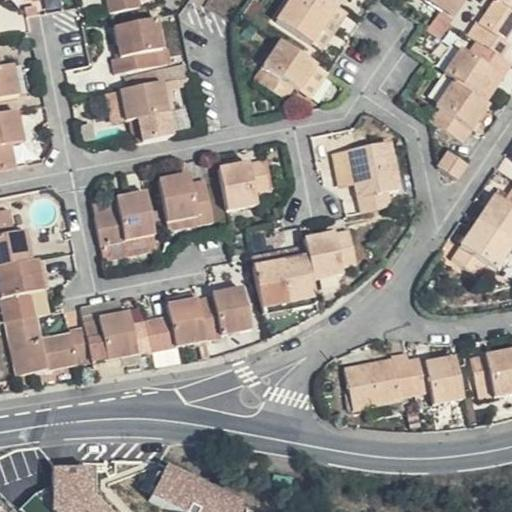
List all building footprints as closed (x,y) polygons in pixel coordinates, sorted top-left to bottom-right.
[(109,0),(111,9),(143,3),(142,0),(109,0)] [(365,22),(331,0),(328,0),(320,11),(313,7),(297,30),(340,59),(365,22)] [(357,0),(372,10),(379,0),(357,0)] [(438,0),(473,23),(489,0),(438,0)] [(497,50),(511,59),(511,0),(501,0),(511,6),(511,15),(500,34),(505,37),(497,50)] [(39,3),(28,5),(30,14),(40,11),(39,3)] [(166,46),(159,14),(118,23),(123,53),(116,54),(121,71),(164,62),(160,48),(166,46)] [(319,65),(283,40),(265,66),(270,69),(262,81),(289,99),(297,88),(301,90),(319,65)] [(481,57),(462,82),(468,85),(497,105),(511,81),(511,59),(497,50),(488,63),(481,57)] [(6,66),(4,51),(0,51),(0,98),(25,93),(20,64),(6,66)] [(196,72),(193,58),(169,62),(170,67),(171,77),(183,75),(196,72)] [(329,72),(319,65),(301,90),(313,98),(329,73),(329,72)] [(171,77),(170,67),(122,76),(124,86),(167,78),(171,77)] [(167,78),(169,92),(185,89),(183,75),(171,77),(167,78)] [(169,92),(167,78),(124,86),(129,116),(143,114),(149,140),(177,134),(169,92)] [(462,82),(462,81),(445,107),(451,111),(468,85),(462,82)] [(511,95),(511,81),(497,105),(504,109),(511,95)] [(506,111),(504,109),(497,105),(468,85),(451,111),(443,123),(480,148),(506,111)] [(124,86),(112,88),(117,118),(129,116),(124,86)] [(24,141),(19,112),(0,115),(0,170),(20,167),(16,142),(24,141)] [(24,141),(16,142),(20,167),(29,166),(24,141)] [(410,205),(399,143),(358,151),(363,184),(367,212),(410,205)] [(470,163),(451,150),(440,165),(459,178),(470,163)] [(363,184),(358,151),(344,153),(348,187),(363,184)] [(278,187),(273,157),(226,165),(234,210),(265,203),(263,189),(278,187)] [(197,182),(195,173),(167,178),(177,230),(219,221),(211,179),(197,182)] [(161,236),(154,192),(121,198),(123,212),(101,216),(107,246),(161,236)] [(121,198),(99,202),(101,216),(123,212),(121,198)] [(0,267),(4,267),(39,260),(33,231),(23,233),(17,207),(0,209),(0,267)] [(511,213),(500,231),(511,238),(511,213)] [(511,276),(511,238),(500,231),(475,269),(500,286),(509,274),(511,276)] [(308,241),(311,255),(317,287),(344,281),(343,272),(359,269),(351,232),(308,241)] [(308,241),(253,251),(254,263),(278,259),(311,255),(308,241)] [(318,297),(317,287),(311,255),(278,259),(280,273),(257,276),(262,308),(262,309),(318,297)] [(55,257),(48,259),(52,286),(60,285),(55,257)] [(39,260),(4,267),(15,323),(42,317),(57,315),(52,286),(48,259),(39,260)] [(280,273),(278,259),(254,263),(257,276),(280,273)] [(206,302),(215,343),(228,341),(228,337),(257,331),(249,289),(217,294),(218,299),(206,302)] [(204,294),(178,300),(180,307),(206,302),(204,294)] [(154,324),(159,354),(215,343),(206,302),(180,307),(181,318),(154,324)] [(136,312),(93,321),(95,329),(100,360),(101,366),(159,354),(154,324),(139,326),(136,312)] [(100,360),(95,329),(81,330),(82,338),(46,344),(42,317),(15,323),(25,376),(87,367),(86,361),(100,360)] [(438,403),(431,371),(430,365),(414,368),(414,372),(368,381),(375,422),(421,413),(420,406),(438,403)] [(511,366),(495,370),(502,400),(511,398),(511,366)] [(431,371),(438,403),(439,408),(453,405),(457,417),(488,411),(478,370),(450,376),(449,368),(431,371)] [(511,398),(502,400),(505,412),(511,410),(511,398)] [(119,511),(142,511),(130,501),(119,511)]
